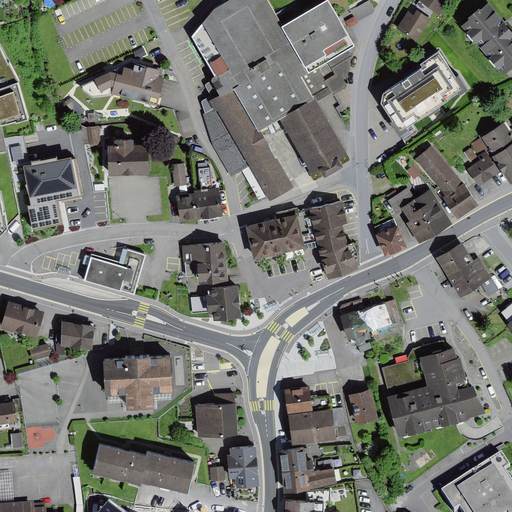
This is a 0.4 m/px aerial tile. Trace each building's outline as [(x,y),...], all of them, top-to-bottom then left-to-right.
[(286,27),(269,0),(236,0),(224,7),(190,39),(216,79),(212,80),(211,83),(213,85),(219,97),(209,101),(212,110),(204,116),(213,144),(231,177),(243,170),(261,201),(269,196),(273,203),(295,190),(264,134),(279,126),(309,180),(320,174),(325,183),(348,170),(344,165),(351,161),(319,103),(347,88),(353,58),(350,53),(357,48),(328,1),(286,27)] [(443,0),(418,0),(417,3),(438,18),(446,7),(441,4),(443,0)] [(370,1),(352,11),(358,22),(373,14),(375,11),(370,1)] [(489,4),(460,29),(476,48),(482,43),(485,46),(480,50),(485,56),(490,52),(496,58),(491,61),(505,78),(511,72),(511,30),(510,28),(489,4)] [(413,15),(409,13),(399,30),(417,41),(430,20),(416,11),(413,15)] [(0,50),(0,127),(29,121),(19,82),(0,50)] [(423,70),(384,97),(381,105),(400,133),(463,91),(439,55),(421,67),(423,70)] [(133,72),(125,69),(123,77),(110,73),(95,81),(101,94),(113,88),(111,96),(158,109),(166,81),(159,79),(162,71),(136,63),(133,72)] [(71,99),(64,103),(70,110),(78,118),(84,110),(71,99)] [(88,114),(89,122),(97,122),(96,114),(88,114)] [(488,150),(494,158),(511,146),(511,136),(504,124),(481,139),(488,150)] [(99,127),(87,129),(90,147),(102,145),(99,127)] [(471,146),(478,157),(483,153),(488,150),(481,139),(471,146)] [(115,148),(109,148),(109,177),(149,177),(149,147),(135,147),(135,143),(115,143),(115,148)] [(416,160),(447,198),(464,187),(432,146),(416,160)] [(511,146),(494,158),(511,185),(511,184),(511,146)] [(468,171),(479,188),(498,176),(483,153),(478,157),(481,162),(468,171)] [(71,160),(24,170),(30,201),(39,199),(42,210),(49,208),(55,207),(54,203),(79,198),(71,160)] [(187,165),(173,166),(175,186),(189,185),(187,165)] [(444,200),(458,221),(478,208),(464,187),(447,198),(444,200)] [(218,190),(194,194),(199,221),(223,217),(218,190)] [(403,212),(408,219),(420,212),(414,201),(408,190),(388,202),(397,215),(403,212)] [(420,212),(435,237),(452,227),(430,191),(414,201),(420,212)] [(194,194),(176,197),(180,223),(199,221),(194,194)] [(0,239),(10,230),(0,197),(0,239)] [(342,199),(299,209),(300,213),(298,214),(304,241),(317,238),(319,249),(348,242),(343,219),(346,219),(342,199)] [(278,215),(247,222),(255,254),(292,246),(305,243),(304,241),(298,214),(300,213),(299,209),(299,205),(277,210),(278,215)] [(419,246),(435,237),(420,212),(408,219),(409,222),(406,225),(419,246)] [(394,219),(375,227),(387,258),(407,250),(394,219)] [(225,239),(182,243),(184,259),(185,259),(226,256),(225,239)] [(462,239),(437,254),(449,273),(474,258),(462,239)] [(348,242),(319,249),(328,276),(357,265),(351,245),(349,246),(348,242)] [(122,262),(90,252),(83,277),(133,292),(145,251),(127,246),(122,262)] [(474,258),(449,273),(461,292),(480,281),(488,295),(498,289),(478,255),(474,258)] [(226,256),(185,259),(186,274),(199,273),(199,278),(228,276),(226,256)] [(207,294),(191,296),(193,311),(214,309),(215,316),(242,313),(239,280),(211,283),(211,290),(206,290),(207,294)] [(386,297),(363,305),(370,327),(372,335),(392,330),(390,323),(402,319),(395,298),(386,300),(386,297)] [(44,308),(9,298),(1,324),(37,335),(44,308)] [(511,300),(502,309),(510,319),(508,321),(511,326),(511,300)] [(363,305),(341,312),(348,336),(355,333),(357,339),(372,335),(370,327),(363,305)] [(95,322),(63,319),(61,343),(93,346),(95,322)] [(48,342),(30,346),(33,358),(51,353),(48,342)] [(384,367),(402,429),(483,406),(474,377),(459,381),(458,377),(467,374),(461,352),(457,353),(455,343),(412,355),(413,359),(384,367)] [(124,352),(103,354),(106,390),(127,389),(127,402),(154,400),(153,387),(173,385),(171,351),(151,351),(151,349),(137,349),(124,350),(124,352)] [(292,355),(287,366),(292,367),(296,357),(292,355)] [(309,382),(285,385),(288,408),(312,405),(309,382)] [(370,385),(350,391),(358,421),(378,416),(370,385)] [(216,400),(195,401),(198,434),(238,431),(235,390),(215,392),(216,400)] [(14,398),(15,399),(16,411),(23,410),(21,397),(14,398)] [(15,399),(0,401),(0,427),(9,426),(8,421),(18,419),(16,411),(15,399)] [(333,405),(289,411),(293,439),(337,433),(336,426),(345,424),(343,407),(334,408),(333,405)] [(27,429),(29,445),(56,441),(53,424),(27,429)] [(22,432),(11,433),(12,447),(23,446),(22,432)] [(128,445),(100,438),(93,466),(140,478),(142,475),(148,449),(128,445)] [(255,443),(230,445),(231,453),(228,452),(229,462),(232,462),(256,460),(255,443)] [(305,445),(280,448),(282,466),(314,461),(314,456),(306,457),(305,445)] [(142,475),(189,486),(195,457),(148,446),(148,449),(142,475)] [(501,450),(441,490),(455,510),(460,505),(464,511),(511,511),(511,479),(505,469),(511,465),(501,450)] [(332,458),(318,460),(319,468),(334,466),(332,458)] [(232,462),(229,462),(230,476),(236,476),(236,482),(258,481),(256,460),(232,462)] [(315,469),(314,461),(282,466),(285,488),(310,484),(308,471),(316,470),(315,469)] [(224,465),(210,466),(211,479),(225,478),(224,465)] [(336,479),(334,466),(319,468),(315,469),(316,470),(308,471),(310,484),(336,479)] [(12,471),(0,471),(0,504),(14,503),(12,471)] [(79,475),(73,476),(77,506),(83,505),(79,475)] [(258,500),(258,481),(236,482),(233,483),(235,499),(258,500)] [(315,496),(286,495),(285,511),(323,511),(324,500),(314,500),(315,496)] [(0,504),(0,511),(46,511),(46,503),(34,504),(34,501),(14,503),(0,504)] [(124,511),(109,501),(100,511),(124,511)]
